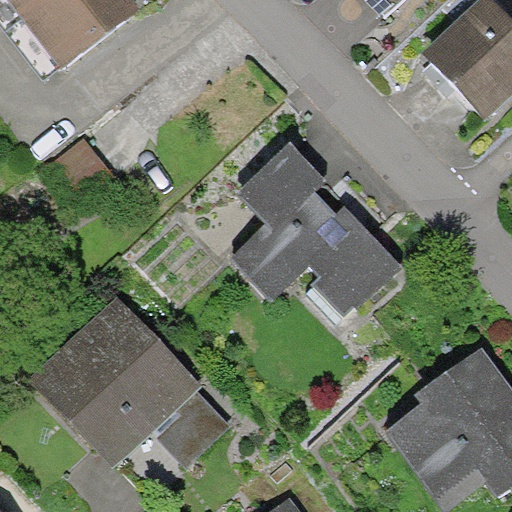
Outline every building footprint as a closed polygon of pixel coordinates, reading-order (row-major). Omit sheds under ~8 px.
[(6,0),(60,70),(136,13),(125,0),(6,0)] [(372,0),(385,14),(400,0),(372,0)] [(511,24),(488,0),(480,0),(427,51),(488,115),(511,93),(511,24)] [(86,140),(45,174),(74,209),(114,175),(86,140)] [(328,183),(292,146),(240,196),(272,229),(240,260),(272,293),(307,260),(327,281),(316,291),(342,318),(355,305),(359,308),(402,266),(345,208),(336,217),(315,196),(328,183)] [(116,305),(33,382),(113,467),(118,462),(154,500),(231,428),(116,305)] [(511,386),(486,351),(415,401),(423,411),(390,435),(444,511),(454,511),(488,489),(497,502),(511,491),(511,386)] [(297,511),(289,500),(273,511),(297,511)]
